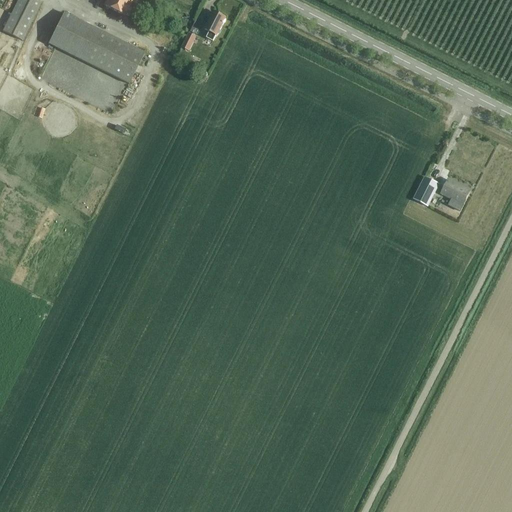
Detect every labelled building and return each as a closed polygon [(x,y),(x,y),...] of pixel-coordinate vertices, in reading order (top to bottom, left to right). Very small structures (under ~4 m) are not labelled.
[(41,2),(35,0),(18,0),(3,32),(22,41),(41,2)] [(104,0),(107,1),(104,7),(124,16),(125,15),(128,17),(132,10),(128,8),(132,0),(104,0)] [(221,16),(219,16),(213,13),(204,30),(210,33),(207,39),(213,42),(216,36),(217,37),(226,19),(225,19),(223,17),(221,16)] [(129,85),(144,54),(63,14),(48,45),(129,85)] [(188,51),(201,23),(196,21),(183,48),(188,51)] [(125,142),(127,135),(118,133),(116,140),(125,142)] [(428,208),(439,185),(425,178),(413,201),(428,208)] [(463,206),(470,192),(448,181),(441,195),(463,206)]
